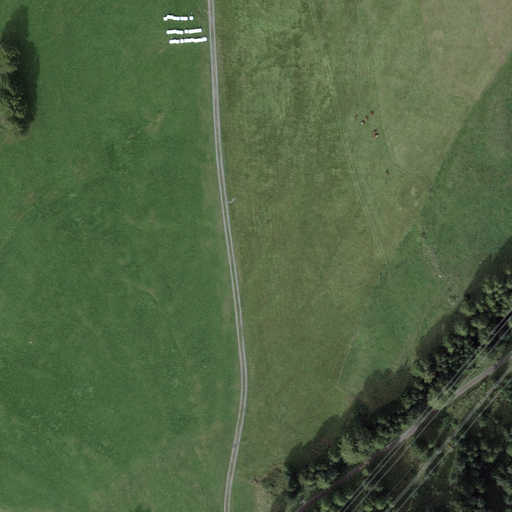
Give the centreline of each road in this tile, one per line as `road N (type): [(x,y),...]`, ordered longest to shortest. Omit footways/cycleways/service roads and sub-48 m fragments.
road 1 (track): [(210,0),(244,388),(227,511)]
road 2 (track): [(298,511),(511,354)]
